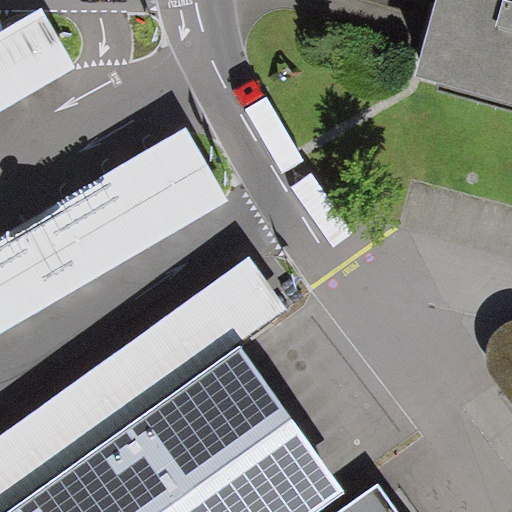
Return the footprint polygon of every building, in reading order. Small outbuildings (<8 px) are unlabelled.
[(511,0),(442,0),(419,84),(511,109),(511,0)] [(50,15),(0,46),(0,118),(80,74),(50,15)] [(188,130),(0,238),(0,337),(231,204),(188,130)] [(0,434),(0,511),(290,313),(251,257),(0,434)] [(511,323),(508,323),(498,330),(491,339),(486,349),(486,364),(511,398),(511,323)] [(273,410),(238,359),(18,511),(315,511),(335,498),(273,410)] [(393,511),(380,492),(351,511),(393,511)]
